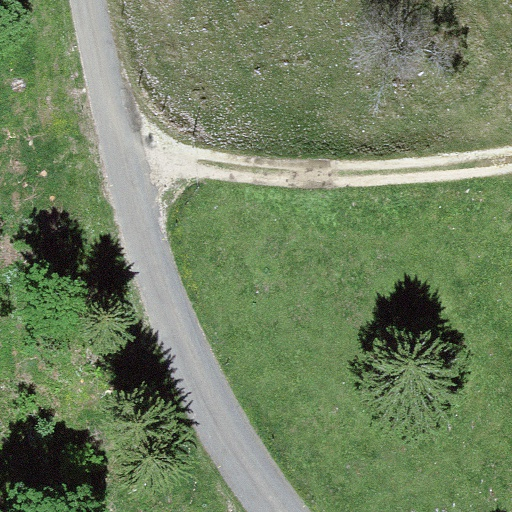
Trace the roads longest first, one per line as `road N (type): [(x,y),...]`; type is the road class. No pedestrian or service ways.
road 1 (tertiary): [(279,511),(197,380),(158,286),(83,0)]
road 2 (track): [(119,151),(320,174),(511,160)]
